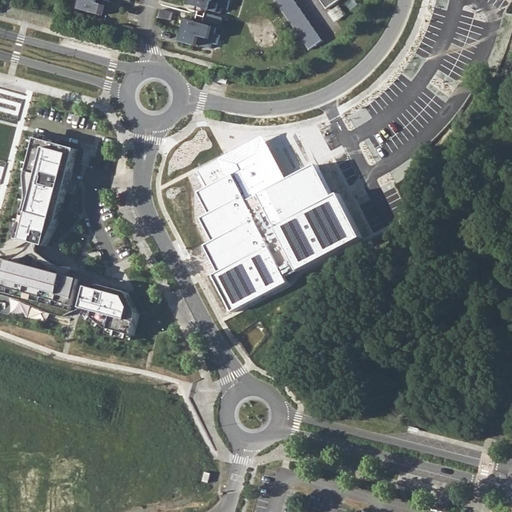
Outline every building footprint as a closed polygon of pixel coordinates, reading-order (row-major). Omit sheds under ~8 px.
[(82,0),(83,0),(80,10),(106,17),(109,7),(104,5),(97,3),(98,0),(104,0),(105,0),(82,0)] [(194,0),(193,6),(221,14),(222,9),(228,10),(230,0),(229,0),(194,0)] [(294,0),(275,0),(311,49),(324,40),(294,0)] [(321,0),(327,9),(339,0),(321,0)] [(223,18),(207,14),(205,21),(221,25),(223,18)] [(189,21),(183,41),(212,49),(213,44),(218,45),(221,35),(216,34),(217,28),(189,21)] [(227,78),(217,75),(215,81),(225,84),(227,78)] [(265,136),(229,154),(234,163),(262,148),(281,184),(288,181),(265,136)] [(59,221),(78,150),(38,139),(12,237),(30,242),(39,245),(47,247),(59,221)] [(214,276),(233,313),(290,283),(287,277),(363,238),(341,194),(335,197),(318,165),(288,181),(281,184),(262,148),(234,163),(229,154),(198,171),(207,188),(199,193),(210,214),(202,219),(214,242),(206,246),(220,273),(214,276)] [(49,258),(39,245),(30,242),(17,249),(49,258)] [(0,258),(0,294),(20,300),(27,296),(43,302),(47,313),(64,317),(73,313),(83,275),(75,271),(62,275),(54,272),(49,258),(17,249),(0,258)] [(75,271),(49,258),(54,272),(62,275),(75,271)] [(89,287),(83,275),(73,313),(83,309),(89,287)] [(89,287),(83,309),(108,329),(134,336),(140,315),(129,293),(103,286),(89,287)] [(20,300),(47,313),(43,302),(27,296),(20,300)]
